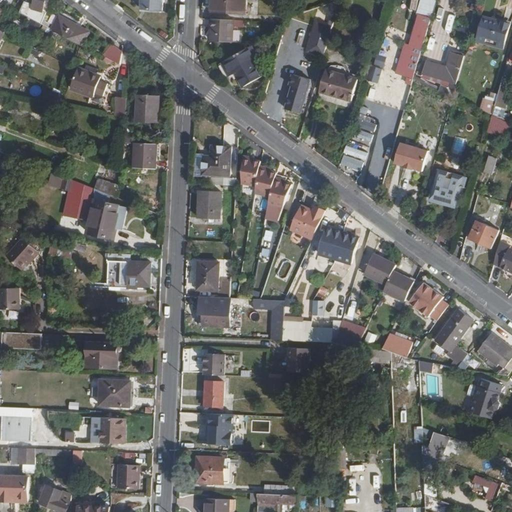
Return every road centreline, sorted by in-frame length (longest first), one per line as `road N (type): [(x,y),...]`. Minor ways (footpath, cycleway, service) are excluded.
road 1 (residential): [(163,511),(184,71)]
road 2 (residential): [(184,71),(511,316)]
